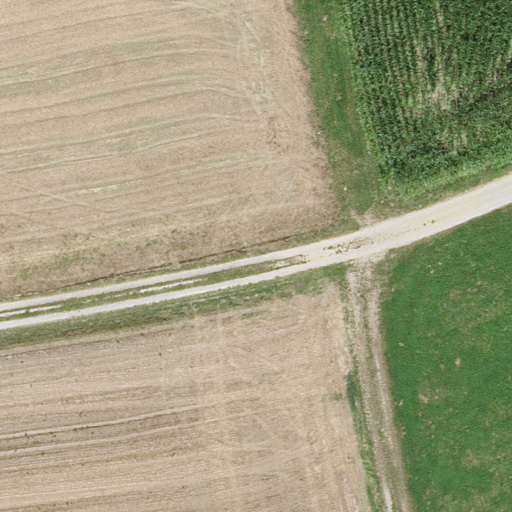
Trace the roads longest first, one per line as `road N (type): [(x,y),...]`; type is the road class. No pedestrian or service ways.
road 1 (track): [(0,305),(351,231),(511,166)]
road 2 (track): [(351,231),(404,511)]
